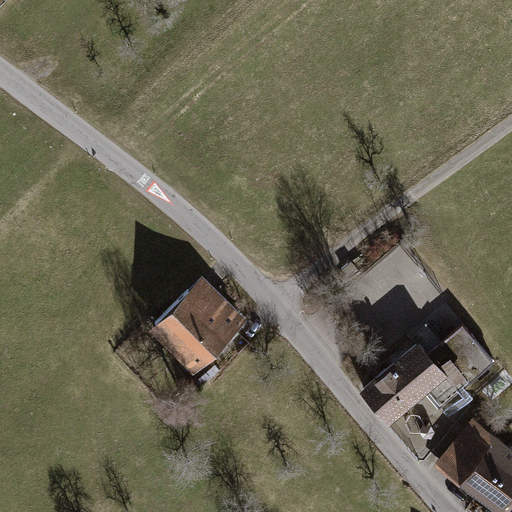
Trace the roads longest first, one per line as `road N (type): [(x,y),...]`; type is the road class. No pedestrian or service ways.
road 1 (tertiary): [(0,73),(215,243),(447,511)]
road 2 (track): [(511,126),(272,304)]
